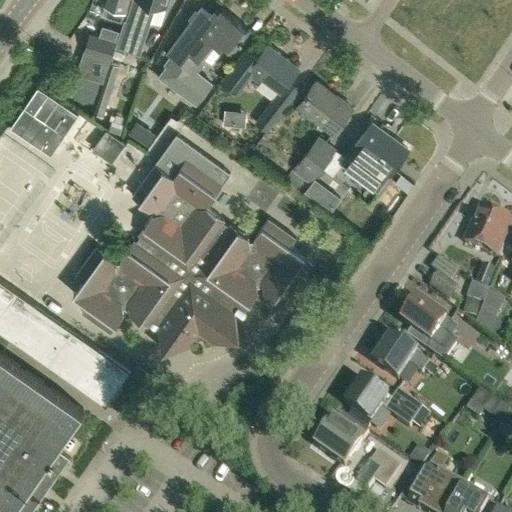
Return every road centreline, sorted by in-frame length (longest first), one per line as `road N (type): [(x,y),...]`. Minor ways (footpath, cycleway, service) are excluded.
road 1 (residential): [(336,505),(279,470),(270,434),(472,132)]
road 2 (residential): [(472,132),(360,44)]
